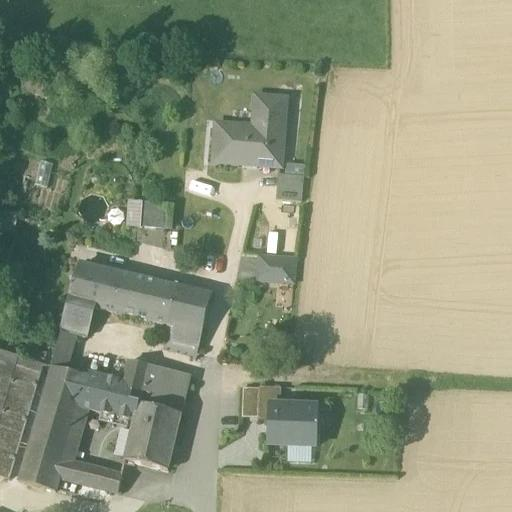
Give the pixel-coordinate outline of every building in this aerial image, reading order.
[(214,166),(281,171),(286,103),(263,102),(260,131),(217,128),(214,166)] [(284,177),(305,179),(306,167),(285,165),(284,177)] [(305,179),(284,177),(278,176),(276,202),(302,203),(305,179)] [(129,228),(168,232),(170,207),(145,205),(131,203),(129,228)] [(18,215),(0,210),(0,232),(14,235),(18,215)] [(269,284),(293,286),(295,262),(259,259),(258,272),(270,273),(269,284)] [(180,289),(178,289),(82,266),(71,305),(94,310),(168,328),(169,328),(176,330),(173,344),(199,350),(213,297),(180,289)] [(257,283),(269,284),(270,273),(258,272),(257,283)] [(78,339),(86,341),(94,310),(71,305),(65,326),(62,335),(78,339)] [(52,371),(68,375),(78,339),(62,335),(52,371)] [(45,367),(19,360),(0,354),(0,477),(13,481),(45,367)] [(89,376),(87,380),(68,375),(52,371),(21,484),(57,494),(61,479),(121,495),(125,479),(66,463),(80,410),(136,425),(140,409),(142,409),(159,413),(169,416),(182,419),(192,380),(151,370),(131,365),(126,385),(89,376)] [(258,421),(258,422),(270,422),(271,408),(280,408),(281,390),(260,390),(260,391),(259,391),(258,392),(258,421)] [(258,421),(258,392),(244,392),(243,422),(258,421)] [(280,408),(271,408),(270,422),(269,448),(288,448),(311,449),(315,449),(317,410),(280,408)] [(126,463),(169,474),(182,419),(169,416),(159,413),(142,409),(140,409),(136,425),(126,463)] [(311,449),(288,448),(287,464),(311,465),(311,449)]
